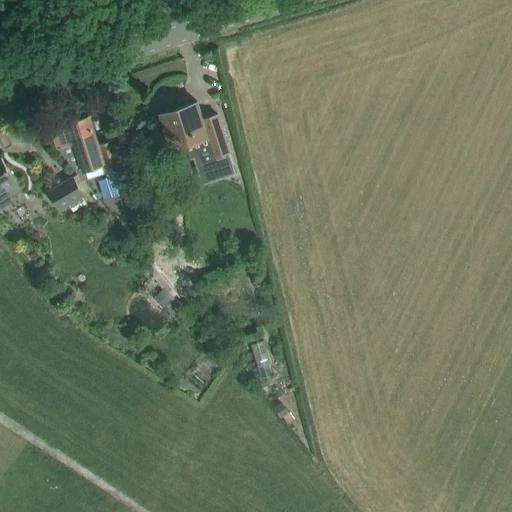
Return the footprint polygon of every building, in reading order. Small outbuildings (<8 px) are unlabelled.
[(197,101),(160,113),(171,149),(174,148),(178,160),(212,149),(211,145),(225,141),(216,115),(203,119),(197,101)] [(58,148),(83,181),(105,174),(113,198),(115,198),(117,201),(131,197),(112,136),(96,141),(88,116),(64,123),(64,124),(52,128),(58,148)] [(20,190),(1,158),(0,158),(0,208),(16,199),(13,194),(20,190)] [(73,175),(48,190),(60,210),(85,194),(73,175)] [(186,302),(196,294),(185,281),(175,289),(186,302)]
